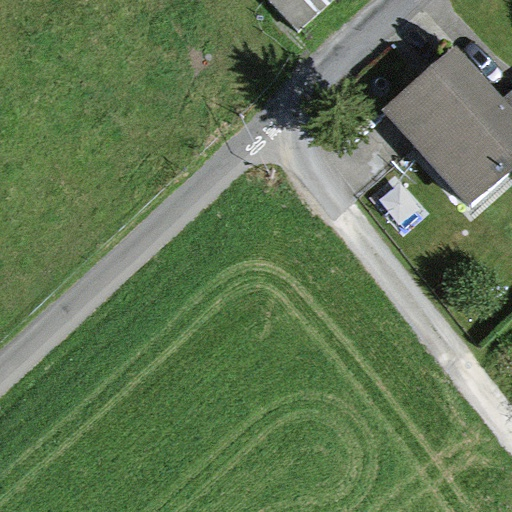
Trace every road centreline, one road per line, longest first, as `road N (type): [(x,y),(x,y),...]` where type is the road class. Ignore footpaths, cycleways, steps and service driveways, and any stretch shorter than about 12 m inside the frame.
road 1 (residential): [(0,378),(401,0)]
road 2 (track): [(274,121),(511,417)]
